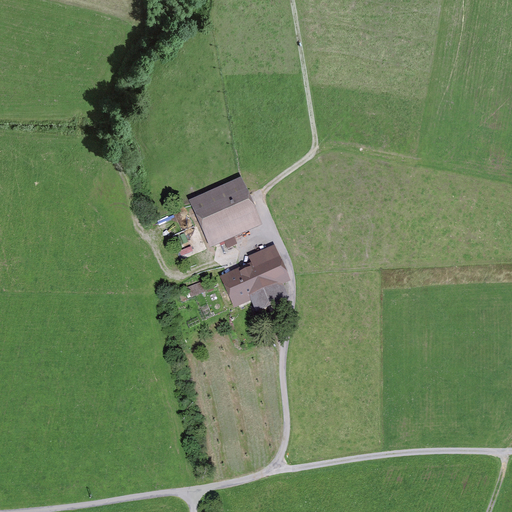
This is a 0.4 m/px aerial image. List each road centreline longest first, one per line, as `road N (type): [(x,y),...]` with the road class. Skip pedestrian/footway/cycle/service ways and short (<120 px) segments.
road 1 (track): [(278,473),(409,453),(511,455)]
road 2 (track): [(188,492),(278,473),(287,429),(282,341)]
road 3 (track): [(24,511),(188,492)]
